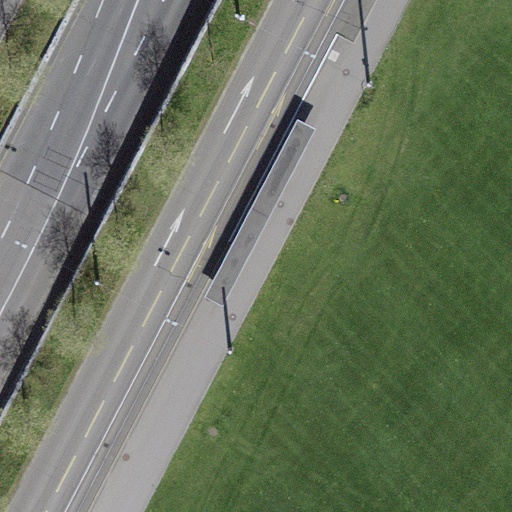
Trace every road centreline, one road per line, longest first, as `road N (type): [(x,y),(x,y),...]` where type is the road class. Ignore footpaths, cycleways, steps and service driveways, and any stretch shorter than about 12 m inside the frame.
road 1 (primary): [(53,511),(313,0)]
road 2 (primary): [(141,0),(0,270)]
